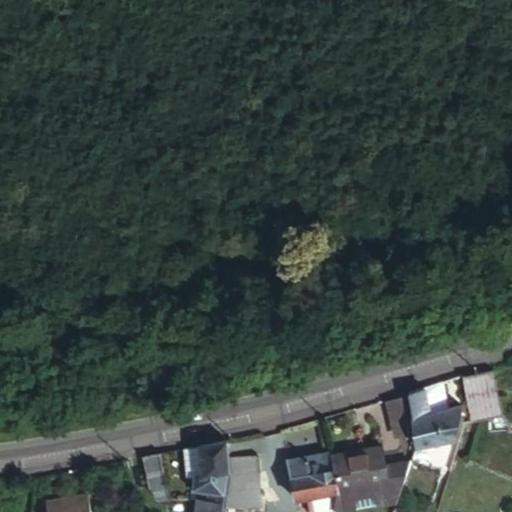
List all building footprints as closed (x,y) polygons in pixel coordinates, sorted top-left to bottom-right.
[(501,415),(490,369),(475,374),(481,402),(476,422),(501,415)] [(481,402),(475,374),(460,378),(467,405),(472,422),(476,422),(481,402)] [(453,409),(460,406),(467,405),(460,378),(445,383),(453,409)] [(434,387),(407,395),(408,398),(414,430),(417,447),(454,437),(460,406),(453,409),(440,413),(434,387)] [(408,398),(390,401),(396,433),(414,430),(408,398)] [(228,476),(226,444),(197,450),(197,453),(201,477),(193,477),(192,492),(198,492),(197,500),(223,505),(228,476)] [(333,457),(339,488),(335,508),(399,496),(413,458),(389,464),(384,444),(332,456),(333,457)] [(332,456),(331,452),(288,462),(296,497),(309,494),(311,511),(312,511),(335,508),(339,488),(333,457),(332,456)] [(201,477),(197,453),(191,454),(193,477),(201,477)] [(157,458),(141,461),(147,489),(151,494),(158,501),(166,501),(157,458)] [(259,458),(233,461),(234,477),(226,511),(263,509),(259,458)] [(46,511),(88,511),(87,497),(46,503),(46,511)] [(197,500),(194,511),(222,511),(223,505),(197,500)]
